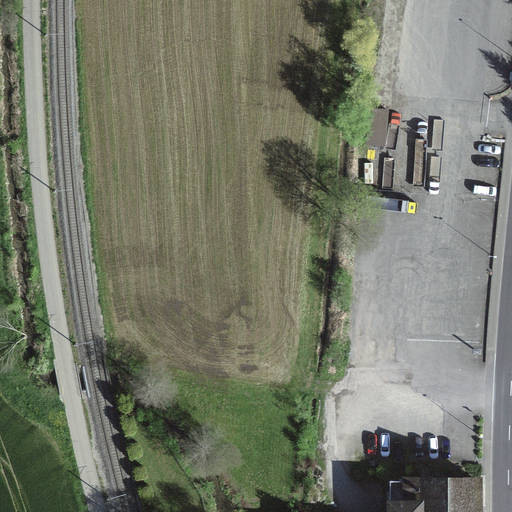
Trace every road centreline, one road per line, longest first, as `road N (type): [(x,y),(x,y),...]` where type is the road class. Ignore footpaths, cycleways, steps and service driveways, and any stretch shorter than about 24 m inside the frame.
road 1 (unclassified): [(31,0),(41,223),(68,395),(98,511)]
road 2 (secondary): [(511,392),(507,511)]
